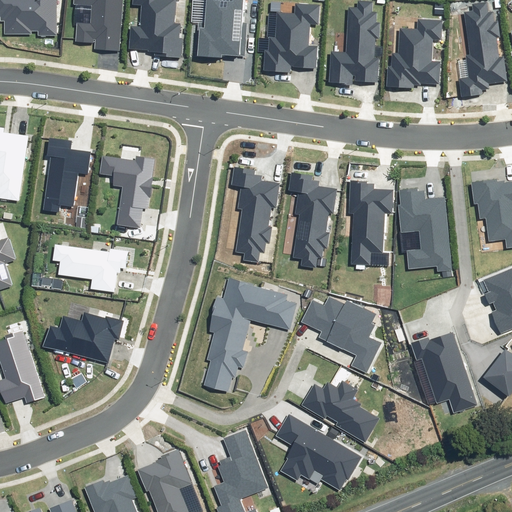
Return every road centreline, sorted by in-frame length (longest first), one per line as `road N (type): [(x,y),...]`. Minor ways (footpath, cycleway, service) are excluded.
road 1 (residential): [(0,458),(75,432),(110,411),(139,376),(193,103)]
road 2 (residential): [(193,103),(348,129),(511,125)]
road 3 (residential): [(0,78),(193,103)]
